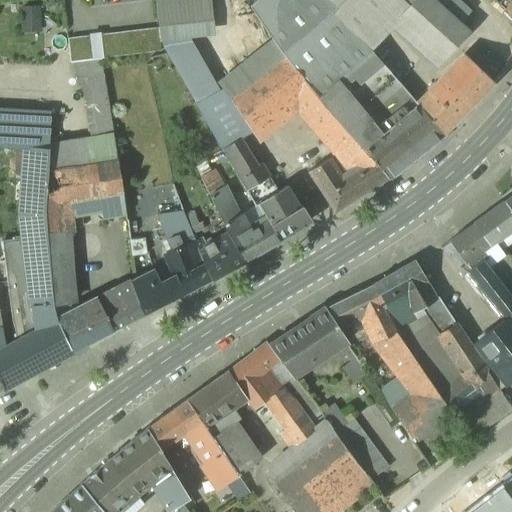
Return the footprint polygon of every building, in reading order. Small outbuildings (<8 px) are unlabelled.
[(154,0),(158,27),(159,41),(214,35),(207,0),(154,0)] [(330,12),(320,0),(259,0),(251,7),(274,43),(286,59),(321,32),(337,19),(330,12)] [(320,0),(330,12),(341,0),(320,0)] [(410,6),(402,0),(341,0),(330,12),(337,19),(369,48),(398,19),(410,6)] [(467,33),(430,0),(416,0),(410,6),(398,19),(443,59),(467,33)] [(458,0),(430,0),(458,24),(470,11),(458,0)] [(511,0),(502,0),(499,6),(505,12),(511,1),(511,0)] [(42,8),(22,7),(21,29),(41,30),(42,8)] [(369,48),(337,19),(321,32),(286,59),(310,86),(318,96),(337,81),(372,51),(369,48)] [(158,27),(98,35),(101,58),(160,50),(159,41),(158,27)] [(98,35),(67,38),(70,61),(101,58),(98,35)] [(160,42),(195,103),(210,96),(220,90),(192,39),(160,42)] [(286,59),(274,43),(221,84),(224,88),(233,102),(286,59)] [(475,48),(466,57),(488,79),(502,62),(488,51),(483,56),(475,48)] [(372,51),(337,81),(344,88),(354,79),(358,86),(383,65),(372,51)] [(466,57),(438,85),(465,111),(492,83),(488,79),(466,57)] [(77,85),(104,81),(101,58),(73,62),(77,85)] [(286,59),(233,102),(252,132),(291,101),(310,86),(286,59)] [(425,98),(405,75),(397,82),(418,106),(425,98)] [(361,109),(343,125),(387,177),(442,135),(418,106),(397,82),(396,80),(361,109)] [(113,134),(104,81),(81,86),(90,138),(113,134)] [(344,88),(337,81),(318,96),(336,117),(355,102),(344,88)] [(465,111),(438,85),(425,98),(418,106),(442,135),(465,111)] [(318,96),(310,86),(291,101),(314,128),(317,125),(354,165),(368,155),(343,125),(336,117),(318,96)] [(220,90),(210,96),(236,140),(240,138),(241,139),(252,132),(233,102),(224,88),(220,90)] [(236,140),(210,96),(195,103),(222,149),(236,140)] [(355,102),(336,117),(343,125),(361,109),(355,102)] [(49,113),(0,110),(0,147),(26,149),(48,150),(49,113)] [(48,162),(48,172),(117,160),(113,134),(90,138),(49,143),(48,150),(48,162)] [(236,140),(222,149),(238,177),(257,165),(241,139),(240,138),(236,140)] [(48,150),(26,149),(25,162),(48,162),(48,150)] [(354,165),(340,174),(356,196),(386,177),(368,155),(354,165)] [(356,196),(340,174),(329,158),(307,171),(334,210),(356,196)] [(117,160),(48,172),(46,206),(54,205),(99,196),(122,192),(117,160)] [(48,162),(25,162),(22,209),(25,238),(33,306),(53,305),(46,233),(45,219),(46,206),(48,172),(48,162)] [(257,165),(238,177),(245,189),(268,175),(261,163),(257,165)] [(268,175),(245,189),(254,205),(278,190),(268,175)] [(278,190),(254,205),(255,207),(259,205),(269,221),(280,240),(311,221),(301,205),(299,207),(286,186),(278,190)] [(223,188),(209,196),(221,224),(222,225),(238,216),(223,188)] [(122,192),(99,196),(102,214),(103,219),(126,216),(122,192)] [(99,196),(54,205),(55,218),(63,218),(64,231),(64,234),(72,233),(71,219),(102,214),(99,196)] [(511,211),(504,201),(473,223),(490,245),(495,242),(510,231),(511,229),(511,211)] [(54,205),(46,206),(45,219),(46,233),(64,231),(63,218),(55,218),(54,205)] [(190,226),(183,210),(177,212),(190,244),(196,241),(192,232),(190,226)] [(183,246),(190,244),(177,212),(156,215),(166,241),(179,236),(183,246)] [(238,216),(222,225),(226,233),(243,260),(280,240),(269,221),(251,232),(240,214),(238,216)] [(199,222),(190,226),(192,232),(201,228),(199,222)] [(473,223),(448,241),(466,263),(467,262),(490,245),(473,223)] [(64,231),(46,233),(53,305),(70,303),(64,234),(64,231)] [(206,243),(203,238),(196,241),(212,279),(243,260),(226,233),(206,243)] [(179,236),(166,241),(171,252),(183,246),(179,236)] [(16,340),(36,330),(25,238),(1,241),(11,324),(16,340)] [(171,252),(167,253),(177,276),(183,294),(212,279),(196,241),(190,244),(183,246),(171,252)] [(490,245),(467,262),(471,267),(482,259),(490,253),(492,255),(500,247),(495,242),(490,245)] [(511,276),(492,255),(490,253),(482,259),(504,287),(511,280),(511,276)] [(506,317),(474,342),(506,383),(511,378),(511,297),(504,287),(482,259),(471,267),(465,272),(497,313),(501,314),(503,312),(506,317)] [(415,260),(371,285),(383,307),(402,296),(413,312),(421,307),(438,296),(415,260)] [(154,269),(130,281),(143,315),(183,294),(177,276),(161,284),(154,269)] [(130,281),(81,306),(96,338),(143,315),(130,281)] [(371,285),(323,309),(335,326),(363,312),(377,342),(397,331),(394,326),(383,307),(371,285)] [(383,307),(394,326),(413,312),(402,296),(383,307)] [(438,296),(421,307),(432,325),(450,314),(438,296)] [(53,305),(33,306),(36,330),(16,340),(34,370),(72,351),(57,318),(53,305)] [(81,306),(57,318),(72,351),(96,338),(81,306)] [(433,384),(439,393),(465,375),(432,325),(421,307),(413,312),(394,326),(397,331),(433,384)] [(323,309),(268,346),(282,364),(292,377),(346,341),(335,326),(323,309)] [(482,362),(450,314),(432,325),(465,375),(482,362)] [(397,331),(377,342),(418,393),(433,384),(397,331)] [(34,370),(16,340),(2,348),(0,348),(0,379),(3,386),(34,370)] [(268,346),(267,343),(256,351),(268,366),(266,368),(271,376),(272,376),(275,369),(282,364),(268,346)] [(256,351),(230,371),(248,393),(252,398),(251,399),(257,406),(265,399),(270,395),(269,393),(278,385),(271,376),(266,368),(268,366),(256,351)] [(351,352),(346,356),(351,362),(356,359),(351,352)] [(351,362),(343,368),(353,383),(367,373),(356,359),(351,362)] [(439,393),(438,394),(452,415),(456,420),(496,391),(482,362),(465,375),(439,393)] [(230,371),(228,370),(226,371),(244,397),(248,393),(230,371)] [(226,371),(187,400),(205,425),(224,412),(244,397),(226,371)] [(418,393),(392,408),(415,439),(452,415),(438,394),(439,393),(433,384),(418,393)] [(313,431),(278,385),(269,393),(270,395),(265,399),(297,443),(298,444),(313,431)] [(187,400),(148,429),(160,449),(172,442),(170,440),(172,439),(173,441),(180,436),(183,433),(204,463),(222,451),(205,425),(187,400)] [(332,405),(320,414),(325,422),(333,432),(346,423),(332,405)] [(257,455),(234,422),(233,423),(224,412),(205,425),(222,451),(237,474),(254,463),(252,459),(257,455)] [(333,432),(369,481),(388,467),(352,418),(346,423),(333,432)] [(313,431),(298,444),(297,443),(270,463),(269,476),(297,511),(334,511),(340,508),(352,498),(371,483),(369,481),(333,432),(325,422),(313,431)] [(108,459),(135,493),(150,482),(169,464),(160,449),(148,429),(108,459)] [(180,436),(173,441),(172,439),(170,440),(172,442),(180,453),(188,447),(180,436)] [(222,451),(204,463),(218,483),(222,484),(237,474),(222,451)] [(135,493),(108,459),(80,483),(105,511),(113,511),(127,500),(135,493)] [(169,464),(150,482),(153,488),(157,486),(170,510),(181,502),(189,498),(188,496),(182,487),(169,464)] [(105,511),(80,483),(49,511),(105,511)] [(193,493),(187,484),(182,487),(188,496),(193,493)] [(502,488),(470,511),(504,511),(494,498),(504,491),(502,488)] [(511,511),(511,501),(504,491),(494,498),(504,511),(511,511)] [(135,493),(127,500),(134,507),(142,500),(135,493)] [(357,511),(361,509),(352,498),(340,508),(343,511),(357,511)] [(187,511),(181,502),(170,510),(168,511),(187,511)]
